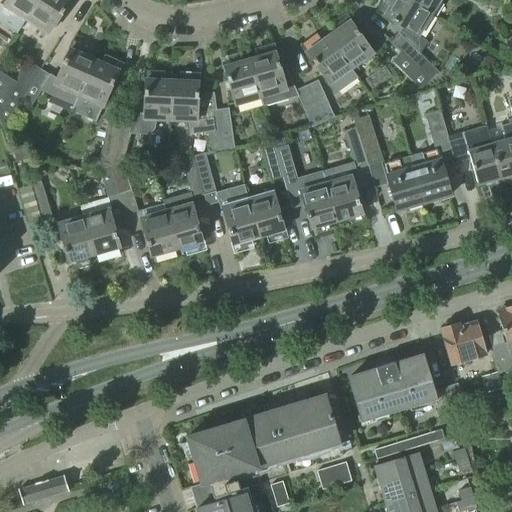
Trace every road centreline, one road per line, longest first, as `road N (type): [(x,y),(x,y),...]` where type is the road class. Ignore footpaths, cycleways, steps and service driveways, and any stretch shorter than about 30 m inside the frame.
road 1 (residential): [(511,223),(197,298),(65,316)]
road 2 (residential): [(139,414),(511,288)]
road 3 (tertiary): [(245,337),(511,260)]
road 4 (tertiary): [(0,432),(245,337)]
road 5 (tertiary): [(245,337),(156,349),(17,389)]
road 6 (residential): [(0,473),(139,414)]
road 7 (residential): [(129,0),(164,20),(218,17),(264,0)]
